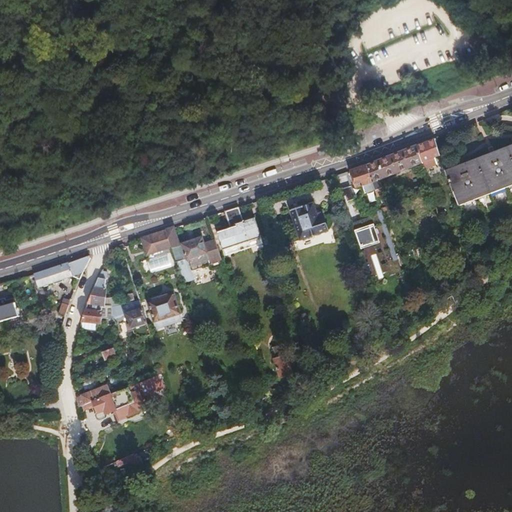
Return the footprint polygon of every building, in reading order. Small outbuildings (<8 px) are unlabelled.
[(292,147),(301,143),(299,137),(290,140),(292,147)] [(428,141),(416,145),(421,161),(424,168),(436,164),(434,157),(437,156),(433,146),(431,147),(428,141)] [(511,143),(447,169),(457,194),(461,204),(511,183),(511,143)] [(372,163),(367,164),(375,189),(377,194),(383,192),(379,177),(421,161),(416,145),(402,151),(372,163)] [(367,164),(352,170),(358,185),(362,184),(365,192),(375,189),(367,164)] [(344,195),(347,194),(349,200),(357,197),(352,184),(344,187),(341,188),(344,195)] [(432,190),(437,205),(446,203),(440,187),(432,190)] [(379,202),(381,208),(383,207),(384,210),(389,209),(388,206),(390,205),(388,199),(379,202)] [(304,207),(303,205),(291,209),(301,239),(329,230),(324,216),(320,218),(315,203),(304,207)] [(231,208),(225,210),(231,225),(219,229),(225,249),(249,242),(251,248),(263,244),(254,218),(243,221),(238,206),(231,208)] [(391,274),(403,270),(381,209),(377,210),(378,213),(353,221),(362,246),(375,241),(377,248),(382,247),(383,250),(379,252),(381,260),(386,258),(387,262),(383,263),(385,271),(390,270),(391,274)] [(224,264),(222,258),(215,240),(205,243),(202,237),(180,244),(174,226),(165,229),(171,245),(183,283),(194,279),(192,271),(211,265),(212,268),(224,264)] [(165,229),(142,236),(147,252),(171,245),(165,229)] [(249,242),(225,249),(228,256),(251,248),(249,242)] [(72,272),(81,277),(81,275),(91,256),(89,254),(79,257),(49,267),(35,272),(38,283),(72,272)] [(103,278),(99,276),(94,287),(89,297),(87,302),(107,309),(103,278)] [(158,326),(165,324),(174,321),(182,318),(173,292),(172,292),(170,288),(162,291),(164,295),(149,300),(158,326)] [(0,333),(2,333),(0,325),(0,319),(12,316),(13,320),(20,318),(19,314),(20,314),(16,299),(15,299),(14,295),(6,297),(5,295),(0,296),(0,333)] [(115,306),(118,313),(120,321),(131,318),(133,326),(136,325),(137,330),(145,334),(151,332),(148,325),(140,298),(115,306)] [(107,309),(87,302),(86,304),(82,319),(99,323),(104,324),(104,322),(110,323),(112,328),(122,325),(120,321),(115,306),(107,309)] [(69,305),(61,303),(56,322),(63,324),(68,308),(69,305)] [(99,323),(82,319),(80,327),(97,332),(99,323)] [(174,321),(165,324),(168,332),(177,329),(174,321)] [(103,341),(95,344),(96,346),(110,341),(108,338),(103,340),(103,341)] [(276,358),(273,358),(280,378),(294,373),(284,343),(272,347),(276,358)] [(102,351),(91,355),(94,362),(115,354),(112,348),(102,351)] [(121,371),(118,363),(103,369),(106,376),(121,371)] [(151,377),(130,385),(134,395),(155,387),(151,377)] [(81,394),(77,396),(79,405),(81,404),(93,399),(112,392),(108,383),(81,393),(81,394)] [(112,392),(93,399),(98,411),(105,408),(107,411),(117,407),(121,416),(139,408),(134,395),(130,385),(112,392)] [(116,463),(122,477),(141,467),(135,454),(116,463)]
